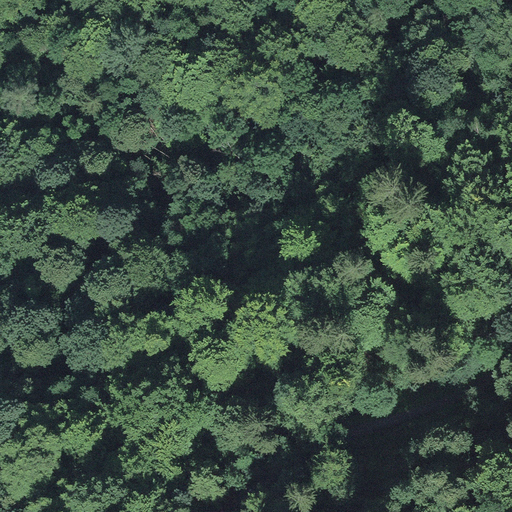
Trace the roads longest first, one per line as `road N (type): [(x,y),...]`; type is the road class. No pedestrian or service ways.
road 1 (trunk): [(511,326),(191,511)]
road 2 (track): [(223,511),(287,458),(455,394),(511,355)]
